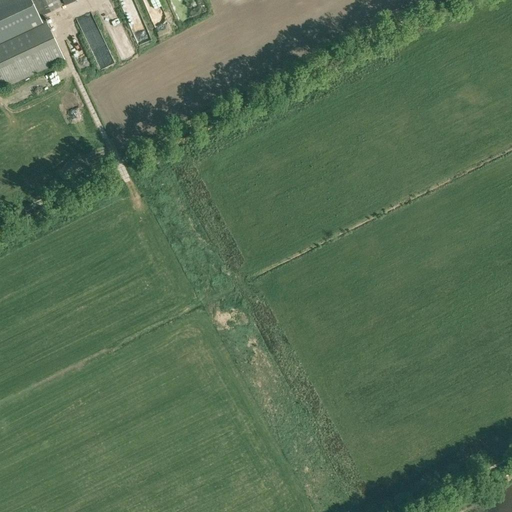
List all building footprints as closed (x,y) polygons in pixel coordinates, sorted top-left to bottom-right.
[(0,0),(0,87),(64,57),(44,15),(40,17),(31,0),(0,0)] [(31,0),(40,17),(44,15),(62,5),(59,0),(31,0)] [(133,0),(119,0),(123,14),(136,11),(133,0)] [(204,9),(201,0),(168,0),(175,18),(204,9)] [(113,41),(118,50),(128,45),(124,36),(113,41)]
